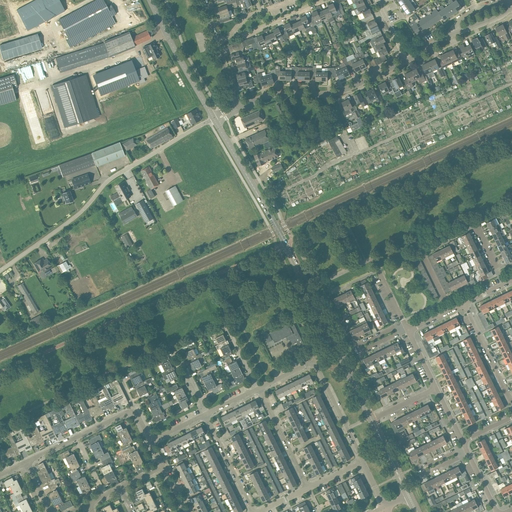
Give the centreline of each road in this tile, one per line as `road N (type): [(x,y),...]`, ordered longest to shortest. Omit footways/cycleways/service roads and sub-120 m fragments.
road 1 (unclassified): [(0,372),(285,243)]
road 2 (unclassified): [(0,270),(77,215),(112,176),(213,118)]
road 3 (tertiary): [(371,418),(285,243)]
road 4 (unclassified): [(236,109),(264,96),(335,93),(406,60)]
road 5 (tertiary): [(285,243),(213,118)]
road 6 (tertiary): [(213,118),(150,0)]
